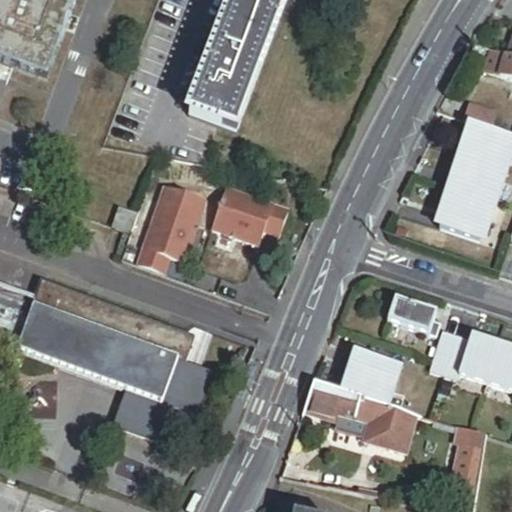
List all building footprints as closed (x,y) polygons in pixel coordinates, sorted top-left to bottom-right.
[(0,0),(0,69),(47,87),(79,0),(0,0)] [(237,0),(189,127),(234,144),(288,0),(237,0)] [(511,61),(506,60),(491,55),(485,74),(511,83),(511,61)] [(486,110),(480,129),(495,133),(503,135),(508,117),(486,110)] [(493,229),(511,179),(511,137),(503,135),(495,133),(480,129),(474,126),(467,144),(471,145),(458,179),(454,178),(442,210),(445,211),(437,233),(481,250),(489,228),(493,229)] [(137,270),(162,279),(168,264),(183,269),(205,206),(165,191),(137,270)] [(287,215),(226,193),(211,234),(257,251),(262,235),(278,241),(287,215)] [(130,241),(137,220),(119,214),(113,231),(112,235),(130,241)] [(42,290),(36,307),(32,316),(16,360),(123,399),(111,434),(156,450),(168,416),(195,426),(212,382),(185,372),(194,346),(42,290)] [(36,307),(0,294),(0,304),(32,316),(36,307)] [(32,316),(0,304),(0,353),(16,360),(32,316)] [(435,321),(393,307),(386,330),(434,346),(439,332),(432,330),(435,321)] [(477,352),(441,341),(428,381),(464,393),(465,389),(485,395),(498,355),(478,349),(477,352)] [(511,359),(498,355),(485,395),(505,402),(504,406),(511,408),(511,359)] [(338,402),(378,414),(384,395),(380,394),(387,371),(355,361),(347,384),(344,383),(338,402)] [(338,402),(312,394),(305,411),(341,423),(366,430),(363,442),(362,447),(392,456),(402,421),(378,414),(338,402)] [(341,423),(305,411),(301,424),(338,434),(341,423)] [(406,460),(416,425),(402,421),(392,456),(406,460)] [(366,430),(341,423),(338,434),(363,442),(366,430)] [(307,473),(304,491),(341,498),(345,481),(307,473)] [(341,498),(380,506),(384,485),(346,477),(345,481),(341,498)]
